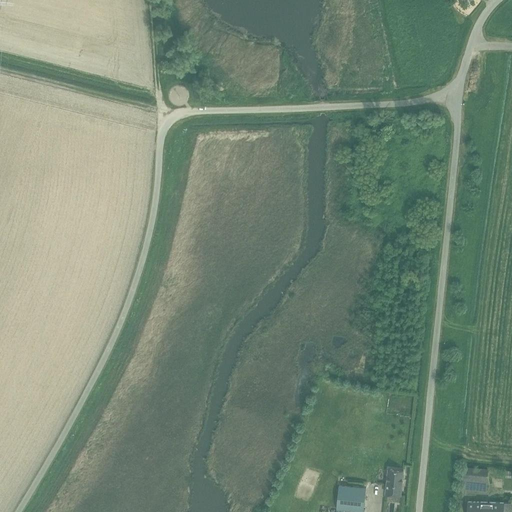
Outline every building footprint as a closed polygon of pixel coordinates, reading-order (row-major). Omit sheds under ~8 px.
[(464,467),(463,479),(487,482),(488,469),(464,467)] [(501,483),(511,482),(511,468),(501,469),(501,483)] [(401,496),(403,471),(389,469),(386,494),(401,496)] [(337,510),(354,511),(360,511),(363,511),(366,488),(339,486),(337,510)] [(467,511),(503,511),(504,503),(468,502),(467,511)]
